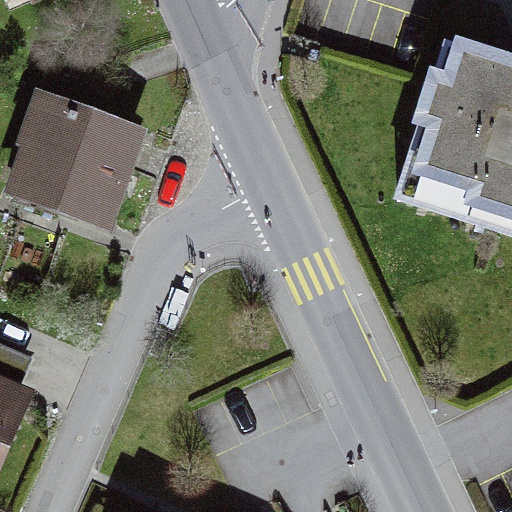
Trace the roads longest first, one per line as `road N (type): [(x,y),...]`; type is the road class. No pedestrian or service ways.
road 1 (residential): [(272,186),(227,207),(157,270),(56,511)]
road 2 (residential): [(272,186),(424,511)]
road 3 (residential): [(197,24),(272,186)]
